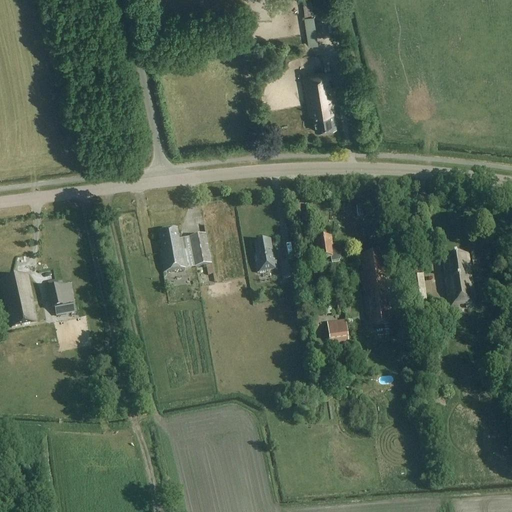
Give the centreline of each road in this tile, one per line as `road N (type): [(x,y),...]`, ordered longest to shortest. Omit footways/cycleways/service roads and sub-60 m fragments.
road 1 (tertiary): [(163,182),(336,168),(511,182)]
road 2 (track): [(158,511),(83,192)]
road 3 (unclassified): [(163,182),(124,0)]
road 4 (tertiary): [(0,203),(163,182)]
